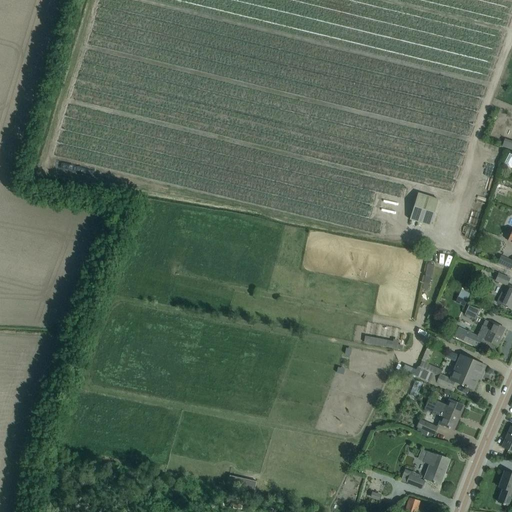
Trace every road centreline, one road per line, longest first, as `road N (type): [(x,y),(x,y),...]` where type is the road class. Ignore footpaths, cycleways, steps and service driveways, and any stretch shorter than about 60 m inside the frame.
road 1 (track): [(511,27),(444,241)]
road 2 (tertiary): [(458,511),(511,382)]
